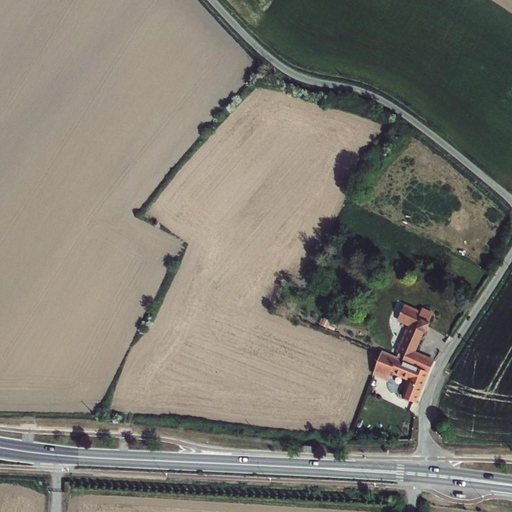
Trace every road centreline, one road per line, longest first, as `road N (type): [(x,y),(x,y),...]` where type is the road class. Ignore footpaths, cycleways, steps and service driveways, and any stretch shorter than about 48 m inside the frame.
road 1 (primary): [(8,448),(422,474)]
road 2 (unclassified): [(511,200),(384,101),(284,69),(212,0)]
road 3 (unclassified): [(422,474),(432,379),(511,251)]
